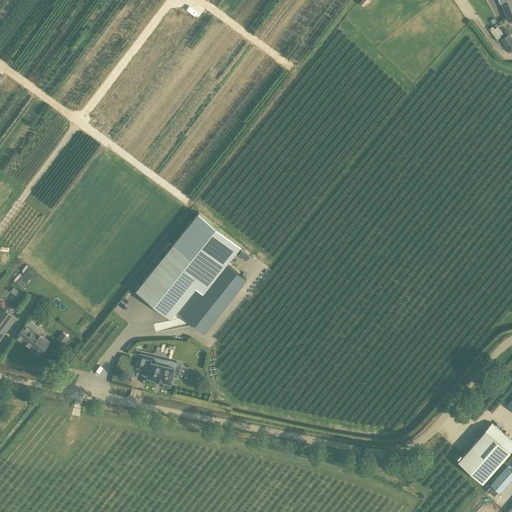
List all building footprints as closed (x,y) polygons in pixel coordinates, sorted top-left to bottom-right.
[(508,20),(511,18),(511,0),(499,0),(500,2),(501,2),(508,20)] [(511,37),(509,33),(499,39),(507,51),(511,48),(511,37)] [(135,290),(169,318),(195,287),(202,293),(216,277),(173,242),(135,290)] [(17,281),(23,286),(36,271),(30,266),(17,281)] [(14,302),(18,296),(20,297),(23,291),(15,287),(8,298),(14,302)] [(7,309),(6,308),(5,309),(0,305),(0,304),(0,337),(16,316),(6,310),(7,309)] [(49,341),(25,322),(15,335),(23,342),(33,349),(32,350),(38,355),(49,341)] [(61,331),(55,339),(63,345),(69,337),(61,331)] [(155,379),(162,381),(162,380),(169,382),(169,383),(170,383),(170,382),(172,375),(177,376),(180,364),(167,361),(166,365),(151,362),(152,357),(140,354),(136,367),(148,370),(147,376),(147,377),(148,377),(155,379)] [(511,440),(491,422),(458,460),(482,481),(511,447),(511,440)] [(491,484),(500,492),(511,478),(511,469),(507,465),(491,484)]
